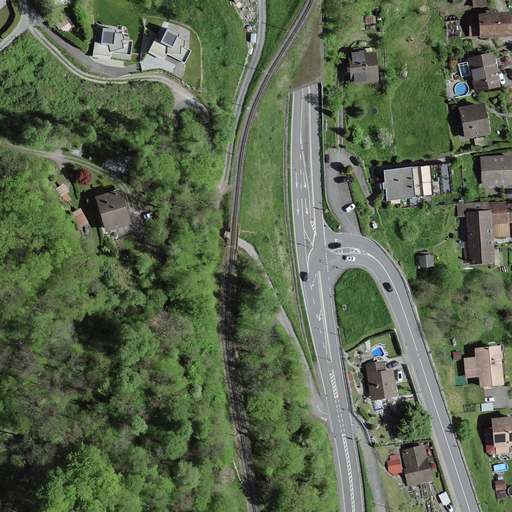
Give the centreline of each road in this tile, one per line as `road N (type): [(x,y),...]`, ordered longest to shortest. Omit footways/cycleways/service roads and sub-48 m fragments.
road 1 (track): [(339,412),(316,405),(259,262),(213,215),(262,34),(261,0)]
road 2 (track): [(23,23),(84,73),(147,76),(193,91),(202,100),(221,187)]
road 3 (secondary): [(379,265),(399,300),(470,511)]
road 4 (track): [(159,253),(138,233),(128,195),(111,175),(0,143)]
road 5 (secondary): [(319,240),(304,31)]
road 6 (residential): [(172,68),(98,68),(25,11)]
road 7 (secondary): [(304,31),(297,172)]
road 8 (secondary): [(334,389),(321,260)]
road 9 (secondary): [(353,511),(334,389)]
